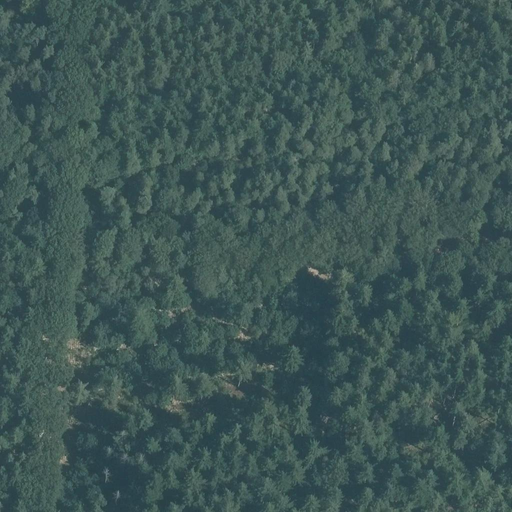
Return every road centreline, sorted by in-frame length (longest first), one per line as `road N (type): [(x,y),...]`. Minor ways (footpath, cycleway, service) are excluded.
road 1 (track): [(72,3),(35,511)]
road 2 (track): [(0,296),(399,262)]
road 3 (track): [(0,134),(375,71)]
road 4 (track): [(333,267),(319,511)]
road 5 (track): [(383,121),(511,57)]
road 6 (track): [(399,262),(383,121)]
